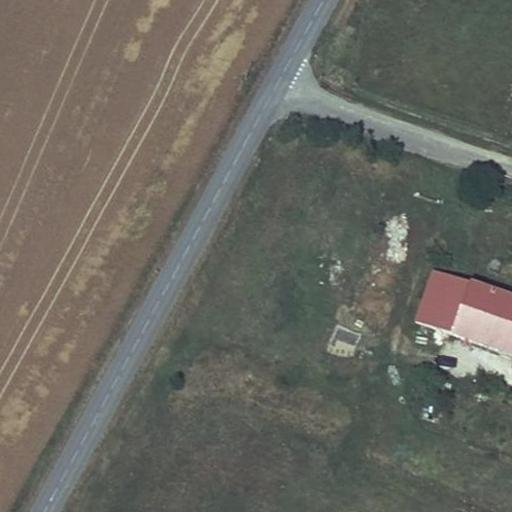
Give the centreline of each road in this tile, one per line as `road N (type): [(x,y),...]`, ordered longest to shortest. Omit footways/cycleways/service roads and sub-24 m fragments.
road 1 (tertiary): [(276,82),(44,511)]
road 2 (unclassified): [(511,166),(276,82)]
